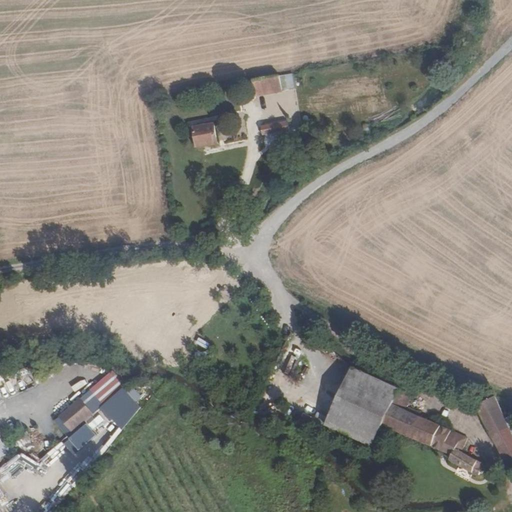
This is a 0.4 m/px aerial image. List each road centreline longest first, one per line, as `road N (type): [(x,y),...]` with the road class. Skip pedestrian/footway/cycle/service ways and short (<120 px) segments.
road 1 (track): [(0,270),(167,244),(214,253),(311,316),(346,354),(427,401)]
road 2 (track): [(511,490),(468,424),(427,401)]
